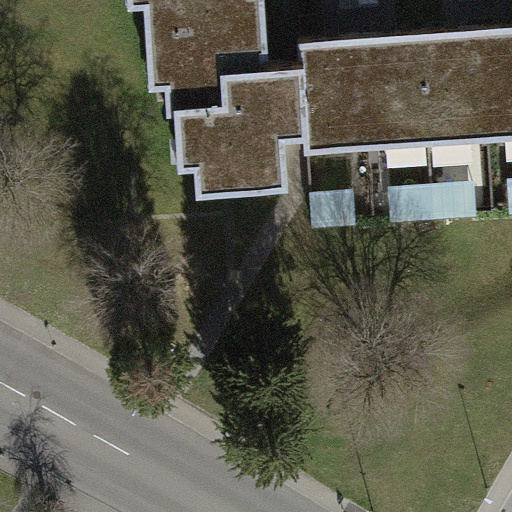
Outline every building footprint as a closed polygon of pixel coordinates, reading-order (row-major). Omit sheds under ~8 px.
[(207,0),(145,0),(146,16),(208,12),(207,0)] [(306,130),(301,56),(283,57),(265,58),(264,48),(269,47),(265,0),(207,0),(208,12),(146,16),(148,47),(151,47),(165,46),(167,77),(169,105),(177,105),(178,127),(179,127),(194,126),(196,157),(198,185),(289,180),(286,132),(306,130)] [(511,133),(511,21),(511,22),(482,23),(489,135),(511,133)] [(489,135),(482,23),(452,25),(423,27),(430,139),(489,135)] [(430,139),(423,27),(393,29),(362,31),(370,143),(430,139)] [(370,143),(362,31),(331,33),(300,35),(301,56),(306,130),(307,147),(370,143)] [(165,46),(151,47),(153,78),(167,77),(165,46)] [(194,126),(179,127),(181,158),(196,157),(194,126)] [(474,187),(433,190),(435,216),(476,213),(474,187)] [(433,190),(393,193),(395,219),(435,216),(433,190)] [(355,195),(311,198),(313,223),(356,220),(355,195)]
